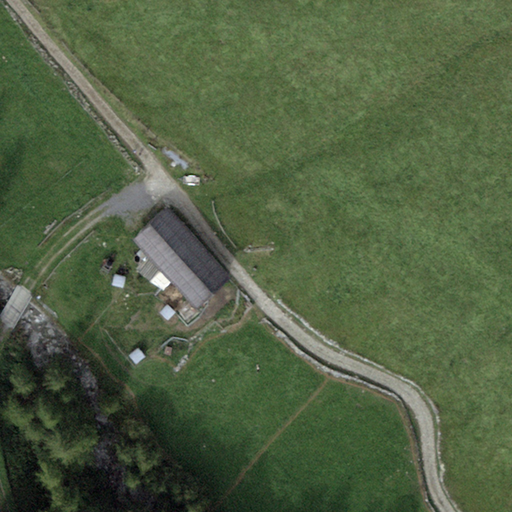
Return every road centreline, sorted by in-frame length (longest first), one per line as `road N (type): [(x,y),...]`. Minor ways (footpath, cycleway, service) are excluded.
road 1 (track): [(446,511),(434,491),(417,401),(291,329),(158,171)]
road 2 (track): [(158,171),(76,229),(29,283),(0,335)]
road 3 (track): [(158,171),(12,0)]
